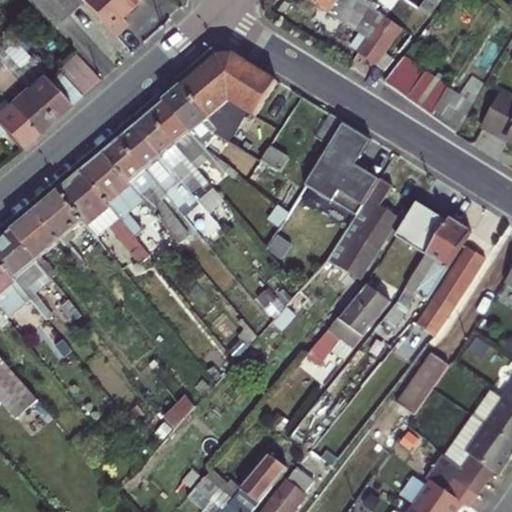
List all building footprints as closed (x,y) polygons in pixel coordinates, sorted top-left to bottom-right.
[(36,0),(57,25),(72,12),(85,0),(36,0)] [(87,0),(118,36),(131,25),(125,17),(132,11),(144,2),(142,0),(87,0)] [(366,54),(381,67),(407,31),(391,19),(384,30),(368,19),(359,12),(366,1),(362,0),(315,0),(375,42),(366,54)] [(406,0),(405,0),(387,0),(381,9),(379,11),(391,19),(407,31),(408,32),(422,11),(406,0)] [(430,0),(422,11),(434,20),(451,0),(450,0),(430,0)] [(368,19),(376,6),(366,1),(359,12),(368,19)] [(407,31),(381,67),(389,73),(398,63),(418,39),(408,32),(407,31)] [(255,117),(278,79),(238,54),(215,56),(194,74),(180,86),(208,116),(228,100),(255,117)] [(54,81),(33,57),(20,69),(10,57),(4,62),(15,75),(55,120),(71,107),(85,95),(66,72),(54,81)] [(387,83),(413,100),(431,77),(406,61),(387,83)] [(74,66),(66,72),(85,95),(93,89),(74,66)] [(21,92),(10,100),(38,134),(46,128),(55,120),(15,75),(10,79),(21,92)] [(413,100),(437,116),(454,92),(431,77),(413,100)] [(172,92),(165,98),(200,140),(205,136),(197,126),(202,122),(212,132),(213,129),(216,124),(208,116),(180,86),(172,92)] [(0,88),(0,125),(9,136),(20,148),(29,142),(38,134),(10,100),(0,88)] [(437,116),(462,131),(477,107),(454,92),(437,116)] [(200,140),(165,98),(158,104),(150,110),(177,142),(188,133),(197,143),(199,141),(200,140)] [(511,142),(511,98),(492,131),(511,142)] [(177,142),(150,110),(142,117),(134,124),(170,165),(175,161),(166,151),(177,142)] [(320,141),(335,114),(330,111),(315,137),(320,141)] [(340,117),(335,114),(320,141),(330,147),(345,121),(340,117)] [(330,147),(307,184),(335,201),(336,199),(359,213),(365,204),(378,181),(381,178),(357,164),(373,138),(363,132),(355,127),(345,121),(330,147)] [(215,134),(241,151),(248,139),(218,122),(216,124),(213,129),(212,132),(215,134)] [(165,169),(170,165),(134,124),(128,129),(120,136),(146,167),(156,159),(165,169)] [(0,125),(0,136),(3,140),(9,136),(0,125)] [(188,133),(177,142),(186,152),(197,143),(188,133)] [(146,167),(120,136),(110,144),(106,147),(103,150),(132,185),(139,193),(145,188),(135,176),(146,167)] [(241,151),(246,154),(253,142),(248,139),(241,151)] [(166,151),(175,161),(186,152),(177,142),(166,151)] [(78,171),(111,209),(112,210),(119,205),(115,200),(132,185),(103,150),(91,160),(78,171)] [(156,159),(146,167),(154,178),(165,169),(156,159)] [(67,180),(55,189),(82,221),(85,225),(103,209),(107,213),(111,209),(78,171),(67,180)] [(392,190),(378,181),(365,204),(371,207),(334,266),(357,280),(394,222),(386,218),(378,213),(392,190)] [(32,209),(59,240),(64,246),(69,242),(64,236),(82,221),(55,189),(45,198),(32,209)] [(290,212),(301,195),(290,189),(281,205),(290,212)] [(154,191),(144,198),(180,242),(190,234),(154,191)] [(436,206),(422,197),(398,235),(422,250),(427,254),(449,220),(444,216),(447,213),(436,206)] [(9,228),(36,260),(48,275),(54,270),(41,254),(59,240),(32,209),(21,218),(9,228)] [(427,254),(435,260),(416,291),(428,299),(464,243),(469,235),(472,231),(462,224),(451,216),(449,220),(427,254)] [(0,235),(0,263),(13,279),(36,260),(9,228),(0,235)] [(468,245),(423,317),(441,328),(487,257),(477,251),(468,245)] [(435,260),(427,254),(407,285),(416,291),(435,260)] [(0,309),(6,317),(29,298),(13,279),(0,263),(0,309)] [(392,297),(372,282),(316,350),(329,361),(340,347),(347,353),(392,297)] [(71,323),(81,315),(66,297),(56,306),(71,323)] [(410,411),(429,384),(445,362),(438,356),(430,349),(428,353),(394,400),(403,406),(410,411)] [(0,392),(17,412),(39,396),(29,385),(0,352),(0,392)] [(511,377),(499,395),(511,404),(511,377)] [(481,422),(511,445),(511,404),(499,395),(488,388),(469,414),(481,422)] [(481,422),(469,414),(442,452),(445,455),(459,464),(466,454),(461,450),(481,422)] [(511,449),(511,445),(481,422),(461,450),(466,454),(459,464),(483,482),(492,469),(496,472),(502,464),(511,449)] [(450,477),(459,464),(445,455),(440,451),(422,475),(428,479),(409,505),(418,511),(453,511),(454,511),(460,502),(465,504),(474,493),(450,477)] [(181,499),(196,511),(247,511),(287,468),(268,453),(256,467),(236,491),(232,495),(205,471),(181,499)] [(124,459),(108,473),(120,486),(135,473),(124,459)] [(483,482),(459,464),(450,477),(474,493),(483,482)] [(208,467),(205,471),(232,495),(236,491),(208,467)] [(312,484),(295,471),(261,511),(290,511),(293,509),(298,503),(312,484)]
